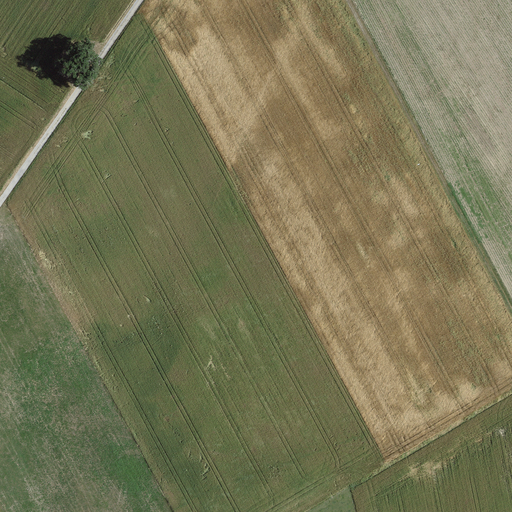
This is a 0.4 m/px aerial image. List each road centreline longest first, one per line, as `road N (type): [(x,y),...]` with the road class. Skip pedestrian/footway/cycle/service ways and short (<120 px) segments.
road 1 (track): [(511,311),(352,0)]
road 2 (track): [(140,0),(0,203)]
road 3 (track): [(320,511),(511,393)]
